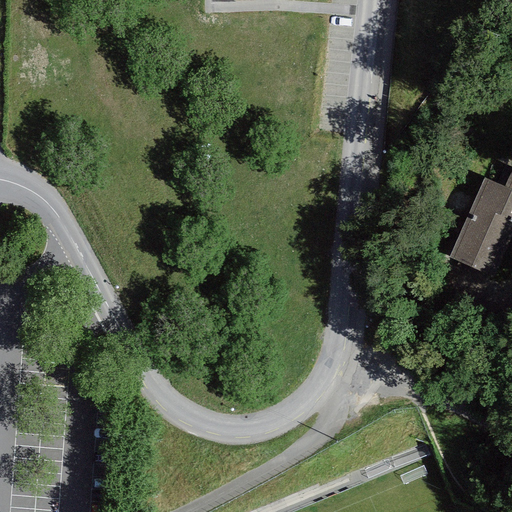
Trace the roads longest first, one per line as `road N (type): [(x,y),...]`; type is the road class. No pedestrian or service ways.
road 1 (unclassified): [(0,180),(34,191),(58,213),(165,401),(213,430),(271,427),(300,411),(321,386),(338,341),(348,227)]
road 2 (residential): [(348,227),(373,0)]
